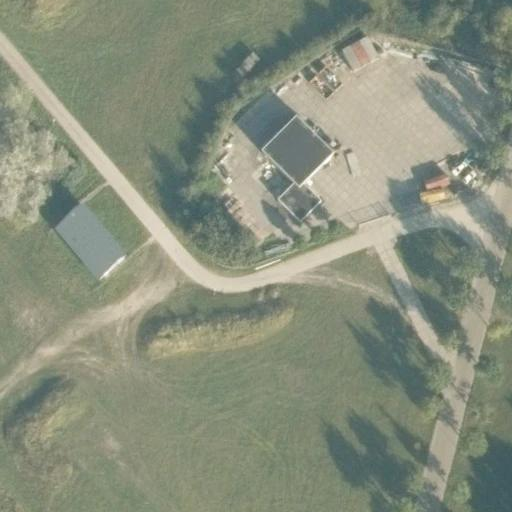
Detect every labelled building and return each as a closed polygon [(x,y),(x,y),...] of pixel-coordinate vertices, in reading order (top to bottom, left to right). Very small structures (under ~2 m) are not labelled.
[(382,65),(388,58),(362,34),(347,50),(356,58),(364,49),(382,65)] [(381,65),(366,81),(373,88),(388,72),(381,65)] [(429,89),(412,105),(419,113),(436,97),(429,89)] [(332,157),(295,120),(261,154),(293,186),(277,202),(300,224),(321,203),(304,185),(332,157)] [(226,183),(209,202),(225,216),(242,198),(226,183)] [(126,259),(82,207),(55,231),(98,282),(126,259)]
